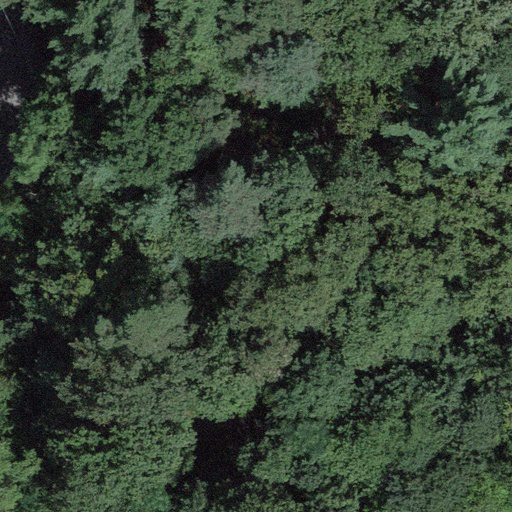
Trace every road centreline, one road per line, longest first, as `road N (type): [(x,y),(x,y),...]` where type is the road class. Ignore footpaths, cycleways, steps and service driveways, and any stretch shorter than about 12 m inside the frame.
road 1 (track): [(511,293),(145,480),(101,511)]
road 2 (residential): [(0,32),(18,91),(0,173)]
